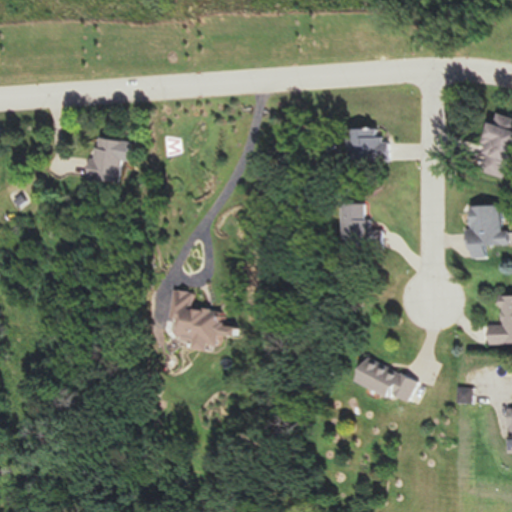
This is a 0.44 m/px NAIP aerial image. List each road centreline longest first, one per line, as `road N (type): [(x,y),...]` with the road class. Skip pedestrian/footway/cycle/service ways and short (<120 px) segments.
road 1 (residential): [(511,78),(480,72),(0,101)]
road 2 (residential): [(434,297),(436,75)]
